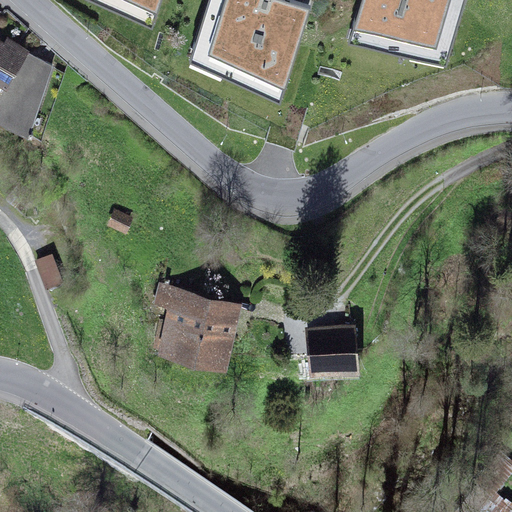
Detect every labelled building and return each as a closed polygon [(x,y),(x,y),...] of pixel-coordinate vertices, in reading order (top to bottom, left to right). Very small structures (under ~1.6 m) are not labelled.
[(160,0),(123,0),(157,10),(160,0)] [(310,6),(292,0),(208,0),(192,50),(227,61),(225,68),(284,87),(310,6)] [(465,0),(361,0),(353,28),(413,46),(415,39),(450,50),(465,0)] [(0,86),(4,80),(6,81),(0,91),(0,115),(29,133),(52,65),(9,41),(5,46),(0,42),(0,86)] [(46,286),(62,280),(52,254),(37,260),(46,286)] [(183,281),(163,276),(157,303),(172,307),(169,321),(162,319),(155,348),(218,363),(221,350),(226,352),(229,338),(225,336),(233,302),(181,289),(183,281)] [(342,331),(295,334),(298,379),(345,376),(342,331)]
